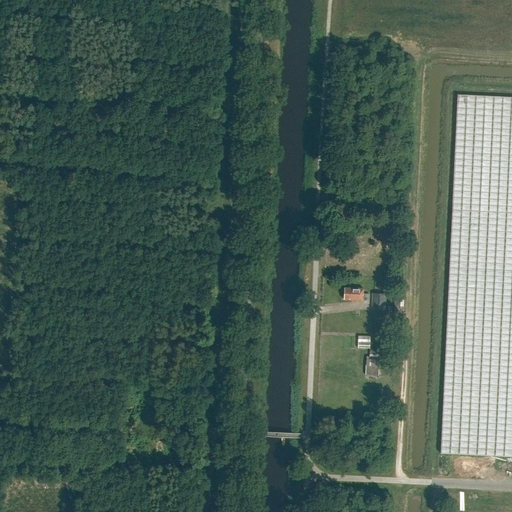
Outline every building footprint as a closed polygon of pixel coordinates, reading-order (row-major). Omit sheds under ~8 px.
[(511,97),(457,95),(440,453),(511,456),(511,97)] [(344,255),(344,268),(364,268),(364,255),(344,255)] [(368,301),(368,294),(363,294),(363,289),(344,288),(343,300),(362,301),(362,300),(368,301)] [(384,310),(385,294),(372,293),(371,309),(384,310)] [(357,335),(357,347),(369,347),(369,335),(357,335)] [(366,375),(378,375),(379,357),(367,356),(366,375)]
